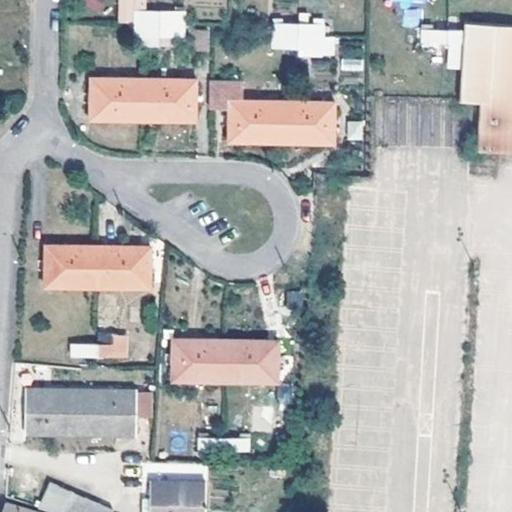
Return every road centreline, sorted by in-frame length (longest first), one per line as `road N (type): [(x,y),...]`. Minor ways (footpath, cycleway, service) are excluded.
road 1 (residential): [(101,173),(205,259),(231,266),(274,250),(283,219),(277,190),(265,179),(214,169)]
road 2 (residential): [(40,116),(7,159),(0,286)]
road 3 (residential): [(0,451),(125,475),(132,511)]
